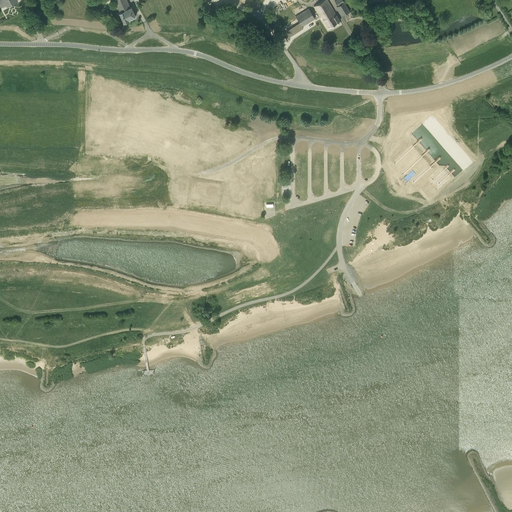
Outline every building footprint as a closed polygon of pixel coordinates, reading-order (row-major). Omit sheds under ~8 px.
[(7,7),(18,1),(16,0),(0,0),(0,5),(1,8),(6,6),(7,7)] [(129,20),(135,17),(131,8),(130,8),(126,0),(116,0),(115,1),(120,13),(119,13),(124,23),(129,21),(129,20)] [(326,0),(325,0),(314,7),(327,29),(337,23),(338,25),(340,23),(326,0)] [(342,16),(349,12),(342,0),(337,0),(335,2),(338,6),(337,7),(342,16)] [(302,27),(315,19),(308,9),(296,17),(299,23),(302,27)] [(299,23),(286,32),(290,37),(303,29),(302,27),(299,23)]
